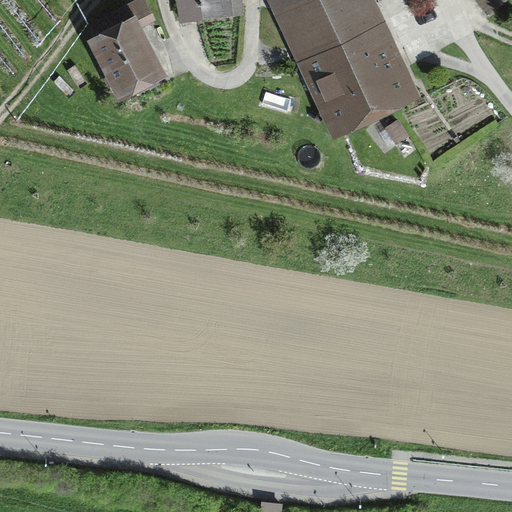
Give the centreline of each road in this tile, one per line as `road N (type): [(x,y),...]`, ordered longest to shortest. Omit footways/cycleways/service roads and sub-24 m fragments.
road 1 (secondary): [(511,487),(370,473),(265,451),(149,449),(0,432)]
road 2 (track): [(0,113),(99,0)]
